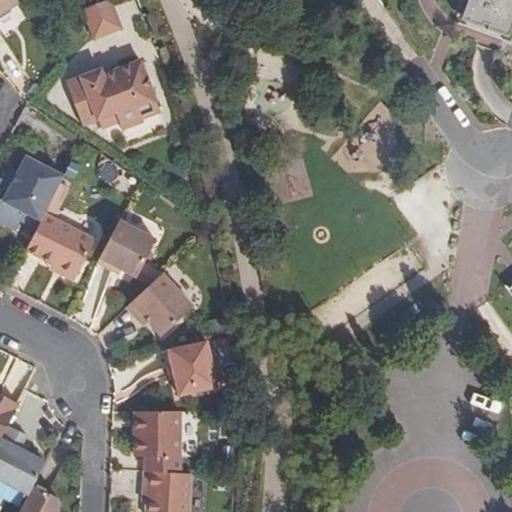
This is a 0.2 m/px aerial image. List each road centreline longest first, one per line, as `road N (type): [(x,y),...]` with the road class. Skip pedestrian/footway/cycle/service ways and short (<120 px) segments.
road 1 (residential): [(90,511),(94,405),(61,344),(0,313)]
road 2 (residential): [(470,271),(483,163),(511,158)]
